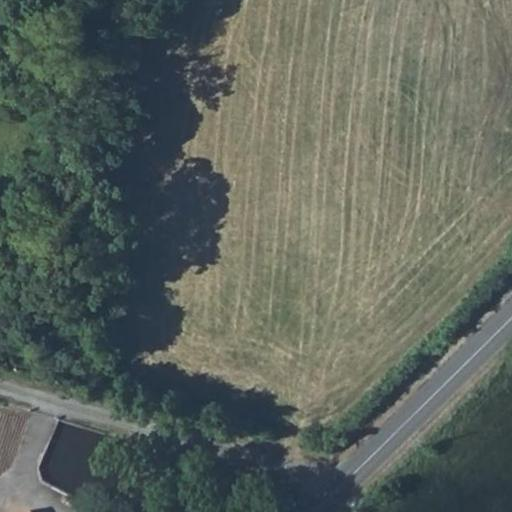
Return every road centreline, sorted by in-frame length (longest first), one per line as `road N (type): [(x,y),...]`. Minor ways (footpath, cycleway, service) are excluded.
road 1 (unclassified): [(0,389),(311,475),(340,492)]
road 2 (tertiary): [(340,492),(511,319)]
